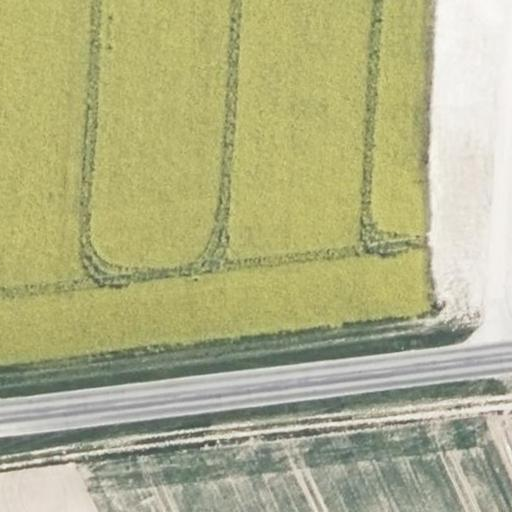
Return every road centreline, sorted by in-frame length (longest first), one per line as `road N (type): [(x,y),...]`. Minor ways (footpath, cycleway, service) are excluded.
road 1 (track): [(0,464),(161,438),(511,402)]
road 2 (secondary): [(0,411),(511,349)]
road 3 (track): [(488,352),(510,0)]
